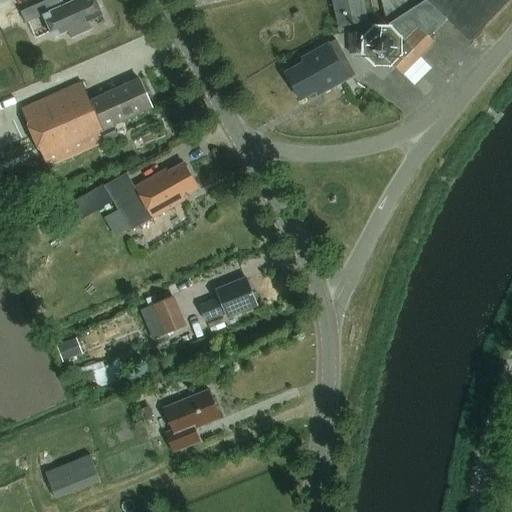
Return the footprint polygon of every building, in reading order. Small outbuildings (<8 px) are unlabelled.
[(103,18),(94,0),(80,0),(58,10),(53,0),(50,0),(21,13),(26,25),(43,17),(53,39),(67,32),(70,40),(92,30),(90,24),(103,18)] [(339,28),(365,23),(360,0),(342,0),(333,2),(339,28)] [(511,0),(380,0),(387,26),(388,27),(404,44),(387,61),(394,68),(402,76),(403,75),(420,58),(435,44),(429,38),(446,21),(449,19),(472,42),(511,0)] [(402,46),(401,40),(388,27),(374,27),(362,39),(362,53),(363,57),(375,67),(393,68),(386,61),(402,46)] [(349,53),(362,53),(362,39),(361,34),(349,34),(349,53)] [(347,80),(354,76),(335,41),(328,45),(301,60),(303,64),(284,74),(299,102),(318,92),(321,96),(348,81),(347,80)] [(113,127),(151,109),(139,80),(90,102),(82,85),(21,112),(47,169),(117,137),(113,127)] [(184,168),(183,165),(168,174),(166,171),(134,189),(126,175),(105,187),(124,221),(130,232),(184,202),(183,199),(198,191),(189,176),(191,174),(188,168),(184,168)] [(226,315),(228,319),(257,307),(256,305),(256,298),(254,295),(251,293),(245,279),(216,291),(218,295),(219,298),(199,307),(205,324),(226,315)] [(184,327),(171,297),(151,306),(164,335),(184,327)] [(194,430),(220,420),(209,391),(163,410),(172,432),(164,435),(172,454),(200,443),(194,430)] [(50,487),(56,501),(101,483),(90,456),(56,469),(51,456),(40,460),(50,487)]
